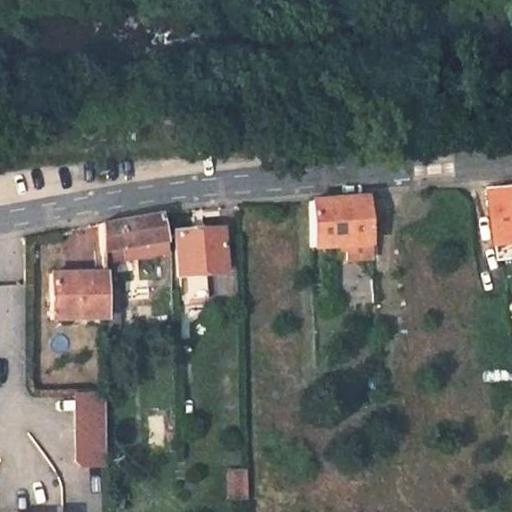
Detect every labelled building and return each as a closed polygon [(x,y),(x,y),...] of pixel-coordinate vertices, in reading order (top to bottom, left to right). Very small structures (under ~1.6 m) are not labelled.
[(494,217),(501,268),(511,266),(511,185),(491,187),(494,217)] [(365,198),(332,200),(307,202),(309,246),(368,242),(365,198)] [(160,214),(126,220),(99,225),(100,252),(164,240),(160,214)] [(175,233),(177,274),(180,302),(205,300),(204,273),(221,272),(218,231),(175,233)] [(49,320),(102,319),(101,290),(100,273),(48,276),(49,320)] [(101,290),(102,319),(117,318),(116,290),(101,290)] [(73,395),(74,468),(106,468),(105,394),(73,395)] [(167,451),(164,415),(146,416),(148,453),(167,451)] [(247,471),(228,471),(228,501),(247,501),(247,471)]
